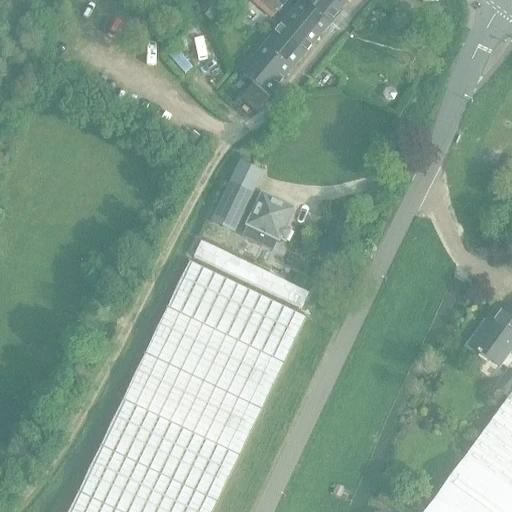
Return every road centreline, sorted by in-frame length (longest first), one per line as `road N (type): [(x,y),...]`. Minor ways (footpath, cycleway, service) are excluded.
road 1 (unclassified): [(421,180),(265,511)]
road 2 (unclassified): [(421,180),(495,0)]
